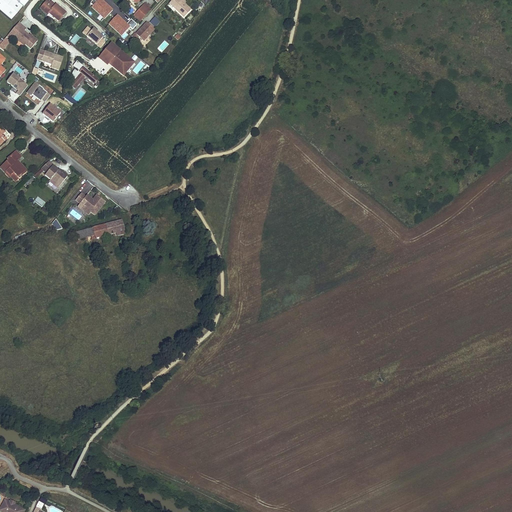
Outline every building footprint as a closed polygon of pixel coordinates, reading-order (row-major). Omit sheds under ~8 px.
[(0,0),(0,12),(10,21),(22,7),(13,0),(0,0)] [(50,3),(47,0),(40,8),(48,15),(49,13),(59,22),(64,17),(62,17),(66,13),(56,4),(56,5),(54,6),(50,3)] [(172,0),(169,4),(184,17),(190,10),(184,4),(179,0),(172,0)] [(151,10),(144,4),(139,9),(146,16),(151,11),(151,10)] [(89,20),(76,8),(73,12),(87,23),(89,20)] [(139,9),(133,16),(140,22),(146,16),(139,9)] [(125,32),(129,27),(116,15),(108,23),(124,39),(128,34),(125,32)] [(140,45),(154,30),(146,22),(131,37),(140,45)] [(23,31),(25,29),(22,26),(13,36),(16,40),(24,46),(25,45),(30,49),(37,41),(29,34),(28,35),(28,36),(26,35),(27,34),(23,31)] [(101,39),(102,38),(87,26),(81,34),(87,39),(85,42),(91,47),(93,44),(100,49),(105,43),(101,39)] [(131,61),(131,59),(111,44),(100,59),(109,65),(110,63),(113,60),(115,62),(116,64),(118,66),(120,65),(124,68),(127,64),(130,64),(131,61)] [(54,55),(40,51),(37,60),(52,65),(51,69),(59,71),(63,58),(56,56),(56,57),(54,56),(54,55)] [(113,60),(110,63),(125,75),(135,62),(131,59),(131,61),(130,64),(127,64),(124,68),(120,65),(118,66),(116,64),(115,62),(113,60)] [(91,75),(79,65),(75,69),(81,74),(82,75),(80,77),(79,75),(76,73),(76,74),(75,75),(74,76),(74,77),(74,78),(73,79),(73,80),(73,81),(74,82),(74,83),(74,84),(75,85),(72,88),(77,92),(86,81),(95,88),(99,83),(90,76),(91,75)] [(20,97),(28,84),(12,74),(6,83),(18,90),(15,94),(20,97)] [(43,105),(51,95),(34,82),(24,95),(34,102),(36,99),(43,105)] [(64,96),(71,106),(75,103),(68,93),(64,96)] [(43,108),(46,110),(42,116),(54,123),(61,112),(47,102),(43,108)] [(21,157),(16,152),(7,160),(8,161),(0,168),(5,173),(6,172),(10,176),(13,173),(18,179),(24,173),(21,170),(24,168),(20,164),(18,166),(15,162),(17,161),(21,157)] [(67,177),(55,167),(49,175),(61,185),(67,177)] [(44,172),(41,170),(28,182),(30,184),(44,172)] [(18,179),(13,173),(10,176),(15,182),(18,179)] [(60,191),(49,182),(45,187),(56,196),(60,191)] [(90,214),(94,217),(105,203),(95,195),(91,200),(81,192),(74,201),(79,204),(76,208),(87,217),(90,214)] [(55,232),(60,230),(57,220),(52,222),(55,232)] [(125,234),(121,221),(102,226),(104,236),(118,232),(119,235),(125,234)] [(104,236),(102,226),(92,228),(95,238),(104,236)] [(92,228),(73,233),(75,241),(91,237),(92,239),(95,238),(92,228)] [(8,502),(4,500),(0,508),(0,509),(5,511),(22,511),(24,510),(13,505),(8,502)] [(38,501),(35,507),(41,510),(44,504),(38,501)]
